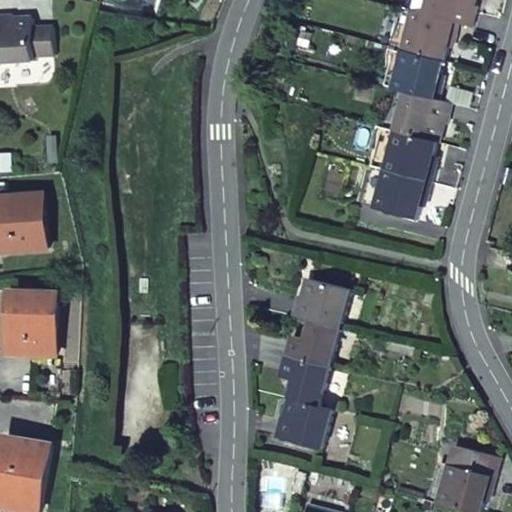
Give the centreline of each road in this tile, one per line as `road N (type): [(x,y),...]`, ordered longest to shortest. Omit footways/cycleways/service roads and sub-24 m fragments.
road 1 (residential): [(249,0),(226,72),(221,130),(233,511)]
road 2 (residential): [(511,409),(480,353),(462,279),(511,63)]
